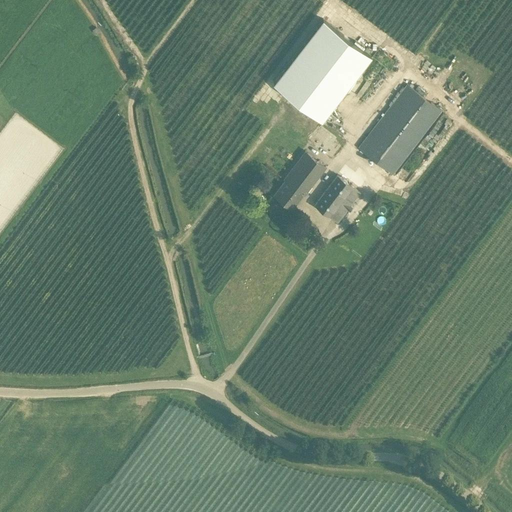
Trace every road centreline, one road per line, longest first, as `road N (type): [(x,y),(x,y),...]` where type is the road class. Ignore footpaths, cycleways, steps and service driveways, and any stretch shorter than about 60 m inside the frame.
road 1 (unclassified): [(484,511),(411,461),(287,446),(196,386),(0,391)]
road 2 (track): [(331,0),(409,69),(348,147),(370,174),(359,202),(320,240),(214,392)]
road 3 (track): [(196,386),(129,113),(146,63),(195,0)]
road 4 (track): [(283,111),(166,253)]
